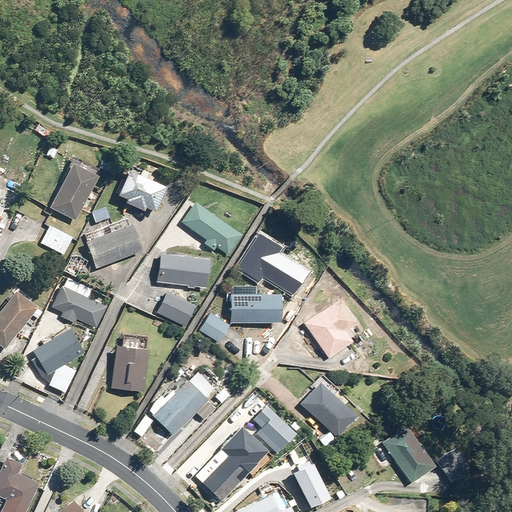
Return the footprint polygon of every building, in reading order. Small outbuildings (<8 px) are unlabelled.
[(47,206),(74,220),(96,177),(68,164),(47,206)] [(162,188),(125,172),(114,194),(151,211),(162,188)] [(194,202),(180,223),(226,254),(240,233),(194,202)] [(89,212),(93,223),(108,217),(104,207),(89,212)] [(85,242),(95,268),(139,251),(129,224),(85,242)] [(47,226),(39,242),(63,254),(71,238),(47,226)] [(258,231),(237,267),(261,281),(263,277),(294,295),(308,270),(279,254),(284,246),(258,231)] [(159,257),(156,279),(204,286),(207,264),(159,257)] [(61,283),(50,303),(96,326),(106,305),(61,283)] [(0,307),(0,346),(4,349),(34,308),(12,292),(0,307)] [(165,293),(156,312),(183,325),(192,306),(165,293)] [(229,295),(229,322),(278,322),(278,295),(229,295)] [(337,299),(301,322),(325,358),(350,341),(344,331),(354,325),(337,299)] [(209,314),(199,330),(217,342),(227,325),(209,314)] [(66,324),(31,350),(49,374),(84,349),(66,324)] [(143,350),(112,349),(111,389),(142,390),(143,350)] [(206,401),(184,380),(154,412),(176,433),(206,401)] [(353,411),(318,381),(300,405),(335,432),(353,411)] [(295,429),(268,406),(250,427),(277,450),(295,429)] [(225,451),(199,480),(222,500),(268,447),(239,423),(219,446),(225,451)] [(403,427),(380,445),(408,481),(431,464),(403,427)] [(327,431),(318,439),(328,452),(338,444),(327,431)] [(453,445),(435,462),(452,480),(470,463),(453,445)] [(0,466),(0,498),(0,499),(0,498),(0,511),(25,511),(38,483),(19,476),(24,464),(5,456),(0,466)] [(292,469),(310,503),(331,493),(313,458),(292,469)] [(422,474),(421,491),(439,492),(440,475),(422,474)] [(89,511),(74,493),(51,511),(89,511)] [(272,511),(264,494),(230,509),(231,511),(272,511)]
